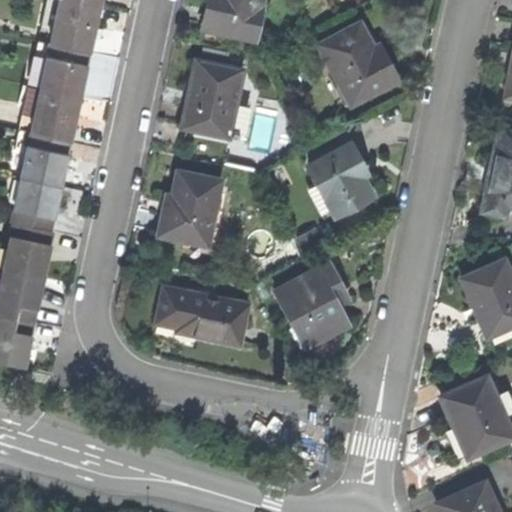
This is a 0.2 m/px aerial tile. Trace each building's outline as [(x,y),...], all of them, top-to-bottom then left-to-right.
[(96,30),(100,8),(62,0),(53,0),(44,43),(91,53),(96,30)] [(101,0),(62,0),(100,8),(101,0)] [(204,30),(254,41),(263,0),(217,0),(216,9),(209,8),(204,30)] [(321,45),(352,104),(398,80),(389,62),(380,45),(373,49),(360,25),(321,45)] [(86,74),(91,53),(44,43),(35,87),(81,98),(86,74)] [(189,99),(182,129),(229,139),(243,73),(196,63),(189,99)] [(77,119),(81,98),(35,87),(25,132),(72,142),(77,119)] [(485,192),(479,214),(504,220),(507,208),(511,209),(511,130),(501,128),(496,149),(493,148),(488,169),(482,192),(485,192)] [(68,165),(72,142),(25,132),(15,177),(63,187),(68,165)] [(311,168),(338,217),(373,198),(363,179),(368,176),(362,165),(352,146),(311,168)] [(160,237),(208,246),(221,183),(178,174),(174,198),(168,197),(165,210),(160,237)] [(58,208),(63,187),(15,177),(5,221),(8,222),(50,232),(53,232),(58,208)] [(46,254),(50,232),(8,222),(0,269),(41,278),(46,254)] [(476,306),(488,335),(511,325),(511,275),(506,260),(464,277),(476,306)] [(277,292),(306,347),(349,324),(340,306),(332,291),(343,285),(331,263),(277,292)] [(37,300),(41,278),(0,269),(0,315),(33,322),(37,300)] [(249,303),(187,291),(179,328),(199,332),(198,336),(216,340),(241,345),(249,303)] [(28,346),(33,322),(0,315),(0,361),(24,367),(28,346)] [(487,377),(442,397),(456,428),(468,455),(511,435),(511,434),(511,432),(503,413),(487,377)] [(511,417),(509,411),(503,413),(511,432),(511,431),(511,417)] [(503,511),(491,480),(438,503),(441,511),(503,511)]
